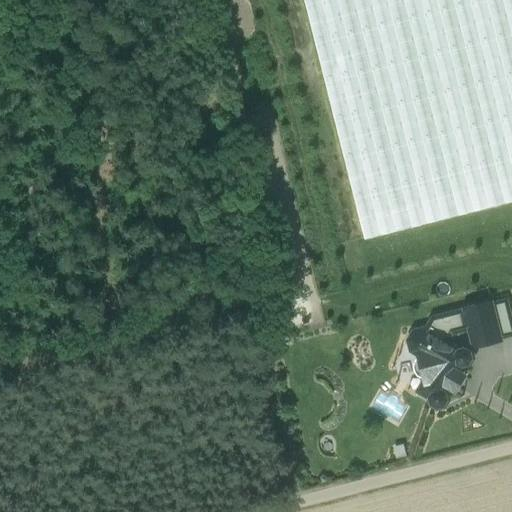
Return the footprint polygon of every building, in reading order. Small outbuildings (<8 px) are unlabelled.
[(511,0),(305,0),(366,238),(511,200),(511,0)] [(511,316),(508,299),(491,303),(500,340),(511,336),(511,316)] [(491,303),(466,309),(471,329),(475,346),(500,340),(491,303)] [(433,317),(425,330),(446,343),(452,334),(471,329),(466,309),(433,317)] [(464,349),(458,350),(446,343),(425,330),(415,333),(410,341),(413,350),(419,354),(424,357),(421,363),(422,372),(429,376),(426,381),(423,387),(424,393),(431,397),(432,404),(438,407),(444,405),(448,400),(446,393),(448,388),(452,389),(462,372),(459,370),(462,365),(469,364),(472,358),(470,352),(464,349)] [(417,375),(426,381),(429,376),(422,372),(421,363),(424,357),(419,354),(414,363),(414,369),(417,375)] [(397,458),(406,456),(404,446),(395,448),(397,458)]
